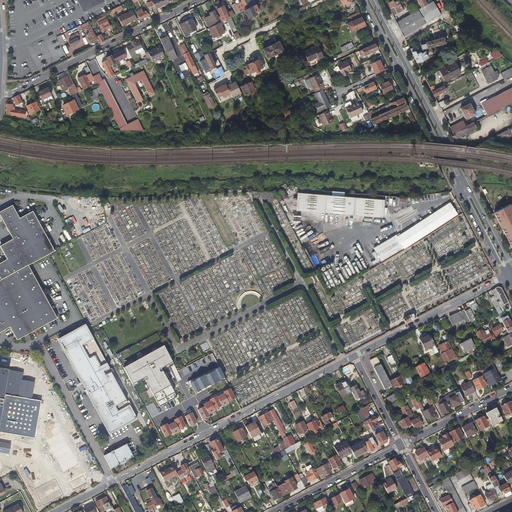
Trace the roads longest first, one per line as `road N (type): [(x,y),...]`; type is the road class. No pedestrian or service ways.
road 1 (secondary): [(363,0),(507,274)]
road 2 (secondary): [(507,274),(371,0)]
road 3 (residential): [(112,482),(354,356)]
road 4 (residential): [(0,94),(202,0)]
road 5 (unclassified): [(0,343),(38,349),(112,482)]
road 6 (residential): [(354,356),(507,274)]
road 7 (residential): [(401,444),(274,511)]
road 8 (residential): [(511,387),(401,444)]
